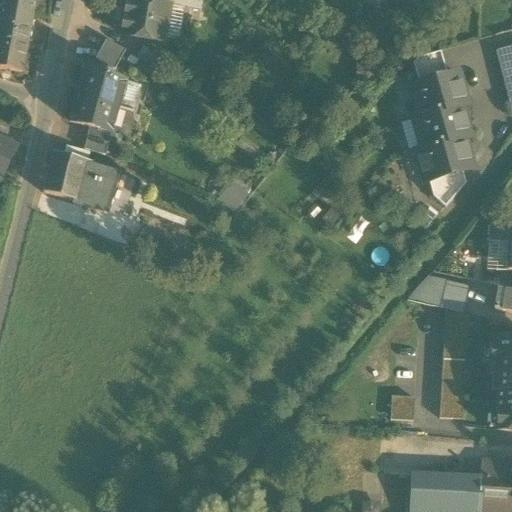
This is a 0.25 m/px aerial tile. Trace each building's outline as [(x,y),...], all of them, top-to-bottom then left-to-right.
[(0,0),(0,10),(32,16),(34,0),(0,0)] [(127,0),(121,37),(162,44),(163,40),(169,8),(169,7),(165,7),(127,0)] [(200,14),(202,1),(195,0),(166,0),(165,7),(169,7),(169,8),(183,11),(200,14)] [(169,8),(163,40),(178,42),(183,11),(169,8)] [(32,16),(0,10),(0,40),(27,46),(32,16)] [(0,71),(21,75),(27,46),(0,40),(0,71)] [(94,62),(113,72),(125,53),(105,42),(94,62)] [(511,48),(495,53),(511,116),(511,114),(511,48)] [(136,59),(157,71),(163,60),(142,49),(136,59)] [(447,78),(440,53),(418,59),(412,66),(417,86),(447,78)] [(83,70),(76,98),(118,110),(125,84),(109,80),(107,76),(83,70)] [(410,88),(419,118),(413,120),(422,150),(416,152),(425,184),(427,183),(462,173),(471,171),(463,140),(468,139),(460,109),(466,107),(457,75),(447,78),(417,86),(410,88)] [(110,136),(118,110),(76,98),(69,124),(89,130),(110,135),(110,136)] [(83,152),(104,158),(110,135),(89,130),(83,152)] [(0,182),(16,147),(0,139),(0,182)] [(43,195),(74,204),(75,204),(82,178),(85,165),(54,156),(43,195)] [(82,178),(110,186),(113,174),(91,168),(91,167),(85,165),(82,178)] [(427,183),(431,199),(444,210),(465,186),(462,173),(427,183)] [(110,186),(82,178),(75,204),(74,204),(73,207),(102,215),(110,186)] [(488,244),(508,246),(509,243),(511,243),(511,229),(489,228),(488,244)] [(439,309),(463,314),(466,301),(442,296),(439,309)] [(497,311),(511,314),(511,298),(501,296),(497,311)] [(439,420),(462,421),(468,318),(445,313),(439,420)] [(495,432),(511,433),(511,342),(490,341),(490,349),(489,365),(488,377),(491,377),(498,378),(497,394),(496,414),(495,430),(495,432)] [(389,422),(412,423),(414,399),(391,398),(389,422)] [(511,462),(481,460),(480,481),(511,482),(511,462)] [(379,511),(448,511),(449,500),(464,501),(465,480),(381,476),(379,511)] [(511,511),(511,482),(480,481),(465,480),(464,501),(449,500),(448,511),(511,511)]
